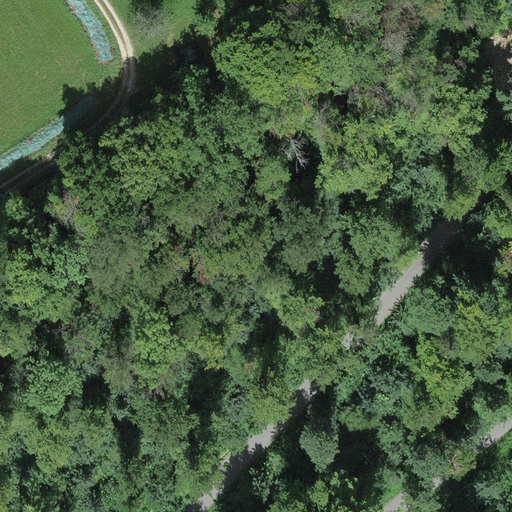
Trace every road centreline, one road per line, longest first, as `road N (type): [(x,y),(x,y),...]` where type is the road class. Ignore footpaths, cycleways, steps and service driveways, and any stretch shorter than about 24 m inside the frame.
road 1 (residential): [(192,511),(338,360),(511,154)]
road 2 (track): [(0,183),(106,108),(127,84),(122,46),(98,0)]
road 3 (residential): [(511,412),(388,511)]
